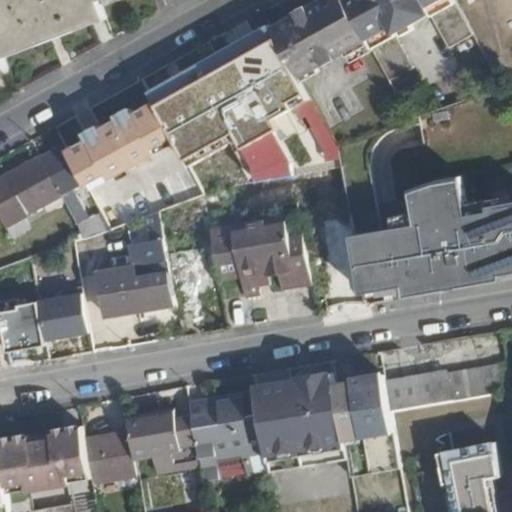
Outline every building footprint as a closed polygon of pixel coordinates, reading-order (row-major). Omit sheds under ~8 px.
[(104,1),(103,0),(0,0),(0,48),(1,52),(107,9),(104,1)] [(318,65),(345,49),(351,61),(374,48),(346,0),(320,0),(272,26),(303,81),(320,71),(318,65)] [(457,0),(346,0),(374,48),(391,77),(413,64),(398,33),(432,14),(450,43),(474,31),(457,0)] [(511,0),(457,0),(474,31),(505,85),(511,82),(511,0)] [(87,182),(175,135),(154,100),(136,111),(132,108),(87,133),(88,137),(68,148),(87,182)] [(249,145),(227,107),(192,126),(214,165),(249,145)] [(75,177),(58,146),(42,155),(64,193),(67,199),(78,193),(70,180),(75,177)] [(347,207),(338,152),(315,161),(317,176),(308,178),(314,212),(322,211),(323,219),(332,218),(331,209),(347,207)] [(0,211),(8,225),(64,193),(42,155),(9,173),(7,176),(0,180),(0,211)] [(291,178),(285,165),(267,172),(273,185),(291,178)] [(310,217),(301,166),(292,170),(300,214),(305,245),(318,243),(315,216),(310,217)] [(511,267),(511,201),(492,205),(493,211),(471,214),(464,176),(439,180),(411,189),(417,224),(428,287),(503,275),(503,269),(511,267)] [(173,242),(218,233),(212,203),(167,212),(173,242)] [(168,250),(162,209),(148,214),(152,239),(130,242),(132,256),(138,255),(138,263),(101,269),(101,272),(99,272),(100,279),(103,279),(108,315),(176,304),(175,298),(168,250)] [(102,214),(84,219),(89,236),(106,232),(102,214)] [(305,245),(300,214),(233,224),(234,231),(213,235),(218,271),(239,268),(242,294),(259,292),(257,276),(268,275),(279,274),(281,289),(312,285),(305,245)] [(428,287),(417,224),(353,234),(364,297),(428,287)] [(216,276),(214,263),(207,264),(204,245),(168,250),(175,298),(214,292),(212,276),(216,276)] [(76,328),(72,303),(13,312),(16,336),(41,333),(45,359),(61,356),(56,331),(76,328)] [(511,389),(511,347),(503,349),(505,363),(449,372),(448,369),(386,379),(391,409),(511,389)] [(336,385),(333,371),(328,372),(328,370),(297,374),(298,377),(254,383),(256,394),(264,443),(266,452),(345,440),(336,385)] [(386,379),(386,377),(372,379),(371,375),(354,377),(354,382),(336,385),(345,440),(351,476),(400,468),(391,409),(386,379)] [(264,443),(256,394),(216,400),(215,406),(189,411),(190,413),(199,464),(203,484),(218,481),(214,456),(239,451),(244,477),(250,476),(245,446),(264,443)] [(199,464),(190,413),(175,415),(174,407),(126,415),(129,429),(134,457),(152,454),(154,471),(199,464)] [(75,475),(90,472),(84,437),(82,427),(0,440),(0,443),(1,447),(9,500),(11,511),(97,511),(95,502),(33,511),(30,511),(29,492),(76,483),(75,475)] [(134,457),(129,429),(84,437),(90,472),(91,478),(136,471),(134,457)] [(496,453),(494,442),(436,453),(438,463),(496,453)] [(0,501),(9,500),(1,447),(0,447),(0,501)] [(485,494),(482,480),(501,477),(496,453),(438,463),(445,500),(485,494)] [(488,511),(485,494),(445,500),(447,511),(488,511)]
